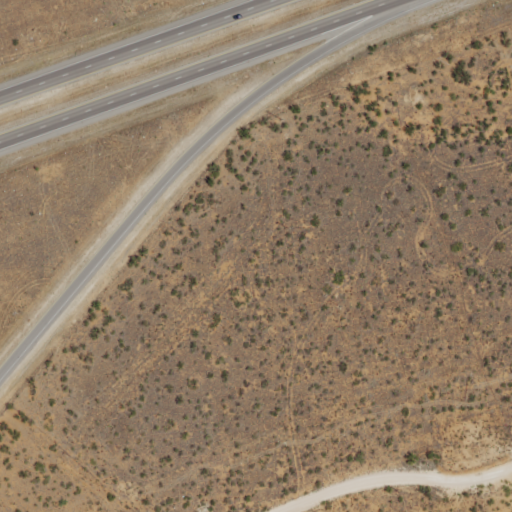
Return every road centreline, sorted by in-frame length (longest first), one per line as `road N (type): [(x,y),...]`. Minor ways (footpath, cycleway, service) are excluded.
road 1 (motorway): [(0,375),(203,143),(263,90),(418,0)]
road 2 (motorway): [(0,139),(388,0)]
road 3 (motorway): [(267,0),(0,95)]
